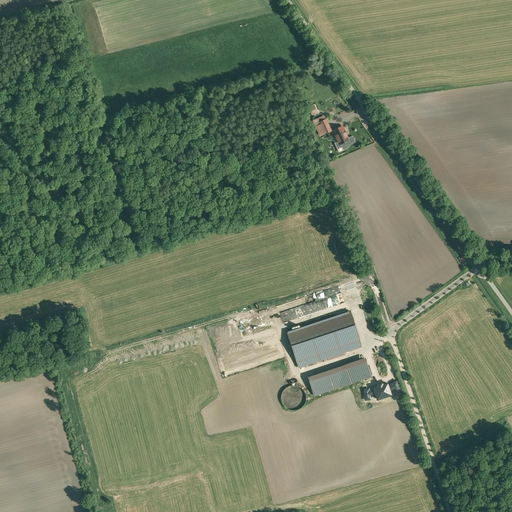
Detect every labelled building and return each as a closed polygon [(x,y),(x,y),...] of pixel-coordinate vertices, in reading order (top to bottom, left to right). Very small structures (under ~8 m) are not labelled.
[(311,115),(317,112),(313,104),(307,107),(311,115)] [(340,126),(330,131),(325,120),(316,123),(323,137),(329,134),(337,150),(342,151),(347,148),(347,147),(355,143),(351,136),(345,139),(340,126)] [(465,266),(471,262),(464,255),(459,259),(465,266)] [(319,310),(345,303),(342,293),(316,300),(319,310)] [(350,311),(287,332),(298,368),(362,346),(350,311)] [(372,376),(366,358),(308,377),(314,395),(372,376)] [(376,399),(390,395),(386,383),(381,385),(381,383),(377,385),(377,387),(373,388),(376,399)] [(288,386),(286,387),(284,389),(283,391),(282,393),(281,395),(281,398),(281,400),(282,403),(283,405),(284,407),(286,408),(289,410),(291,410),(293,411),(296,410),(298,410),(300,408),(302,407),(304,405),(305,403),(306,400),(306,398),(306,395),(305,393),(304,391),(302,389),(300,387),(298,386),(296,385),(293,385),(291,385),(288,386)] [(373,389),(368,389),(368,391),(365,391),(365,399),(370,399),(370,394),(373,394),(373,389)]
